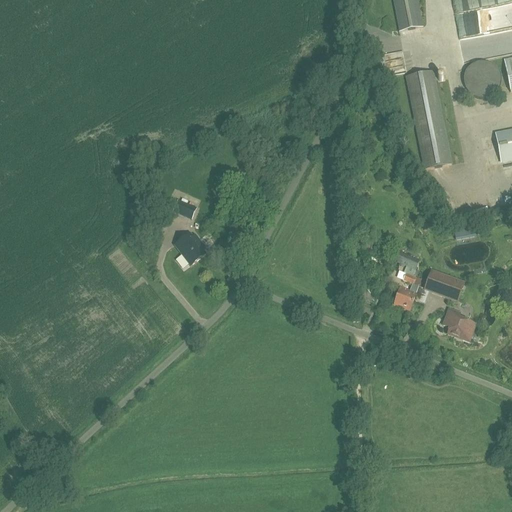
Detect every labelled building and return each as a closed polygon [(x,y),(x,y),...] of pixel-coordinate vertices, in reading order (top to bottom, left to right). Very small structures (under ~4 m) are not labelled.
[(393,0),(400,32),(422,28),(416,0),(393,0)] [(464,77),(464,79),(464,82),(464,85),(465,87),(466,90),(467,92),(469,94),(470,95),(472,96),(476,98),(478,99),(480,100),(483,100),(485,100),(488,99),(490,98),(492,97),(495,95),(497,94),(498,92),(499,89),(500,87),(501,85),(502,81),(501,78),(500,74),(498,70),(496,68),(493,65),(491,64),(487,63),(485,62),(483,62),(481,62),(479,63),(477,63),(475,64),(471,66),(468,69),(467,71),(465,75),(464,77)] [(407,78),(425,171),(452,166),(433,73),(407,78)] [(511,131),(496,135),(501,163),(511,160),(511,131)] [(173,213),(192,221),(196,210),(178,202),(173,213)] [(472,225),(453,230),(456,240),(475,235),(472,225)] [(190,235),(175,246),(190,267),(206,256),(204,252),(206,250),(200,243),(198,244),(190,235)] [(394,262),(416,271),(419,262),(397,253),(394,262)] [(432,273),(425,290),(458,303),(464,286),(432,273)] [(413,285),(414,285),(417,279),(406,274),(403,281),(413,285)] [(413,285),(410,292),(400,288),(393,306),(409,312),(419,287),(414,285),(413,285)] [(449,311),(443,327),(449,330),(447,336),(469,345),(476,327),(458,320),(460,315),(449,311)]
